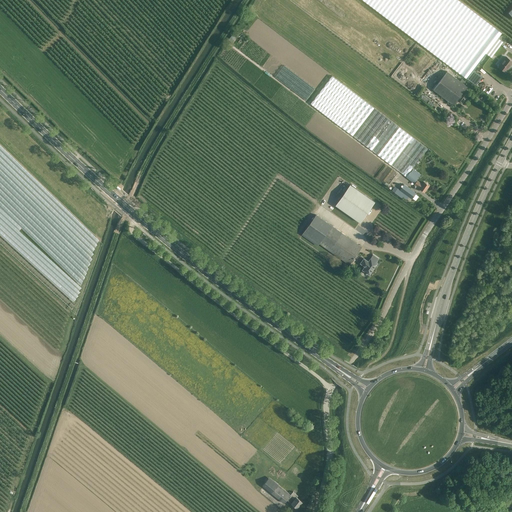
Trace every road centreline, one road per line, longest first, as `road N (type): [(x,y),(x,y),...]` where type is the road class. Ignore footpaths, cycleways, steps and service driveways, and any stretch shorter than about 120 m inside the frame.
road 1 (unclassified): [(331,389),(511,102)]
road 2 (unclassified): [(137,217),(133,234),(331,389)]
road 3 (primary): [(344,374),(137,217)]
road 4 (tertiary): [(431,340),(499,163)]
road 5 (primary): [(137,217),(0,89)]
road 6 (unclassified): [(316,511),(330,459),(331,389)]
